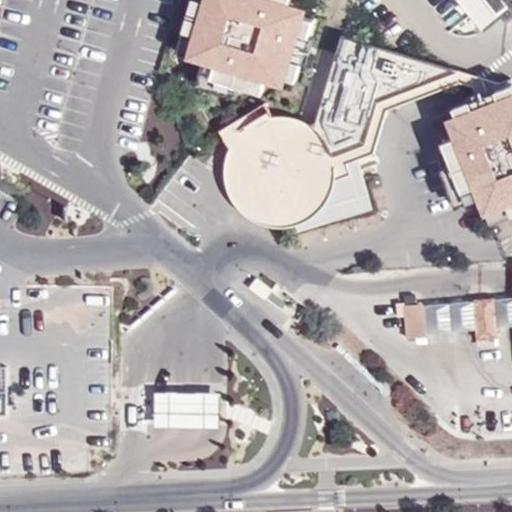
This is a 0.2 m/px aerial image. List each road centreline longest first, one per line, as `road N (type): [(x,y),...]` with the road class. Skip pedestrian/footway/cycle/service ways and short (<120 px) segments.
road 1 (tertiary): [(511,488),(0,509)]
road 2 (residential): [(190,267),(228,234),(302,270),(416,228)]
road 3 (residential): [(511,63),(438,41),(404,0)]
